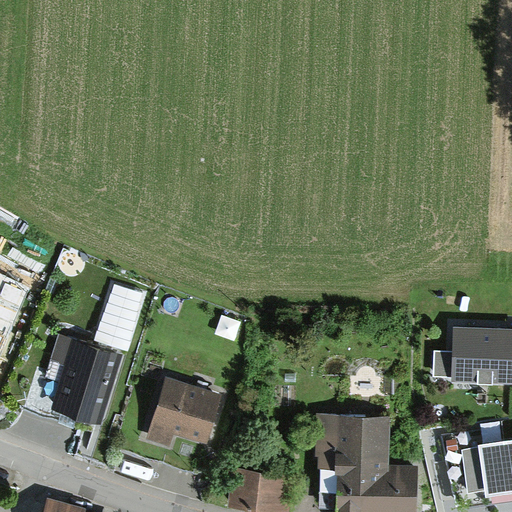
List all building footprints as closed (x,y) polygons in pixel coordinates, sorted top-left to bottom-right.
[(0,352),(25,294),(0,283),(0,352)] [(511,328),(454,327),(453,352),(435,352),(435,376),(453,376),(453,382),(511,384),(511,328)] [(50,411),(99,426),(122,355),(58,334),(44,378),(59,383),(50,411)] [(147,437),(170,444),(173,435),(210,446),(225,396),(166,377),(147,437)] [(337,509),(337,511),(417,511),(419,466),(390,465),(392,416),(320,413),(318,471),(322,471),(321,508),(337,509)] [(487,497),(511,493),(511,442),(462,451),(469,493),(485,491),(487,497)] [(232,468),(229,507),(284,511),(288,511),(292,473),(232,468)] [(82,511),(83,510),(49,500),(45,511),(82,511)]
